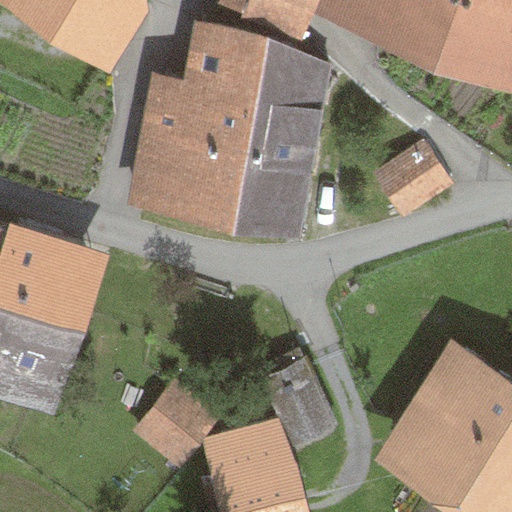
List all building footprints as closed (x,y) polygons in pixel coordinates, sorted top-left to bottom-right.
[(25,0),(111,55),(146,0),(25,0)] [(291,20),(299,0),(248,0),(247,3),(291,20)] [(361,0),(443,30),(455,0),(361,0)] [(511,0),(455,0),(443,30),(511,55),(511,0)] [(283,210),(293,136),(312,139),(322,64),(291,60),(294,42),(276,30),(197,17),(188,76),(151,70),(132,186),(283,210)] [(389,161),(413,198),(451,175),(426,137),(389,161)] [(0,375),(42,390),(90,255),(15,228),(12,238),(0,234),(0,375)] [(285,368),(264,378),(280,413),(287,427),(329,407),(299,345),(278,354),(285,368)] [(416,455),(499,511),(511,511),(511,376),(480,356),(416,455)] [(177,388),(149,425),(181,451),(210,414),(177,388)] [(316,511),(277,432),(287,427),(280,413),(216,443),(245,511),(316,511)]
